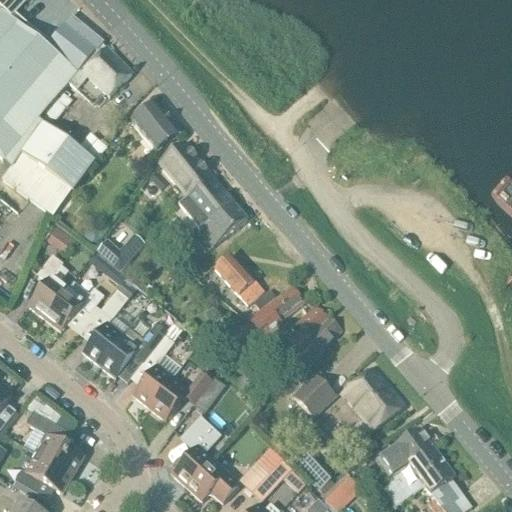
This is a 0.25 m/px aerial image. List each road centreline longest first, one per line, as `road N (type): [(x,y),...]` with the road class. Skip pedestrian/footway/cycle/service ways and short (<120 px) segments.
road 1 (tertiary): [(427,386),(94,0)]
road 2 (tertiary): [(427,386),(450,351),(448,321),(335,206)]
road 3 (track): [(308,155),(143,0)]
road 4 (residential): [(140,487),(105,417),(0,334)]
road 5 (residential): [(466,260),(413,209),(382,195),(335,206)]
road 6 (tertiary): [(511,482),(427,386)]
